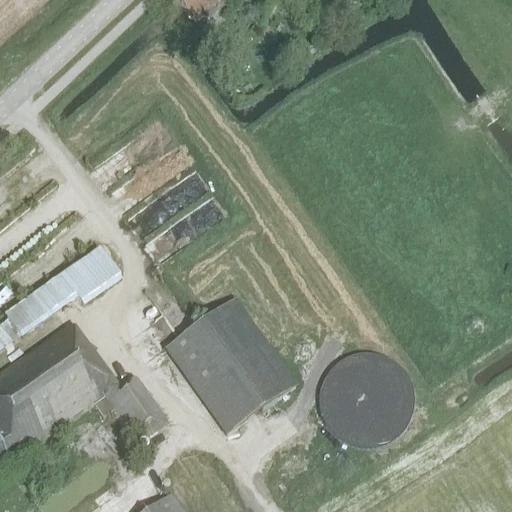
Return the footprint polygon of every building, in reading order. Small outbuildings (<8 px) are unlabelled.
[(176,0),(174,3),(186,17),(194,25),(221,0),(176,0)] [(100,253),(39,297),(5,321),(7,323),(0,328),(0,356),(54,317),(74,303),(78,309),(118,280),(100,253)] [(297,389),(235,303),(165,353),(226,439),(297,389)] [(0,378),(0,465),(5,462),(9,468),(94,409),(103,421),(113,415),(136,447),(166,426),(133,381),(120,390),(115,384),(112,386),(71,329),(0,378)] [(181,511),(171,498),(150,511),(181,511)]
